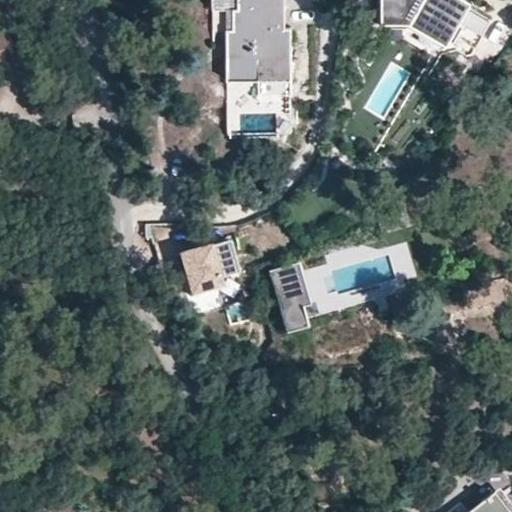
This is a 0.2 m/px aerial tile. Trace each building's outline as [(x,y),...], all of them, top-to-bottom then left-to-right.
[(239,6),(239,29),(229,29),(228,29),(227,80),(291,80),(292,28),(287,28),(287,0),(211,0),(211,5),(229,6),(239,6)] [(385,0),(389,34),(416,30),(450,54),(464,33),(484,47),(500,23),(466,0),(385,0)] [(239,6),(229,6),(229,29),(239,29),(239,6)] [(0,67),(16,62),(7,30),(0,31),(0,67)] [(235,271),(228,247),(182,260),(196,308),(231,298),(225,274),(235,271)] [(291,273),(270,278),(277,308),(299,303),(291,273)] [(508,511),(492,491),(464,511),(508,511)]
